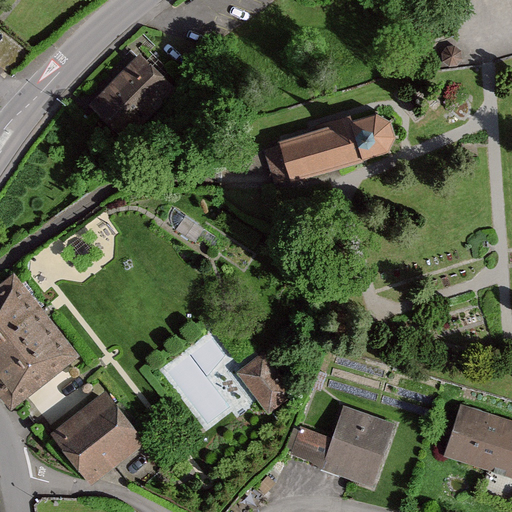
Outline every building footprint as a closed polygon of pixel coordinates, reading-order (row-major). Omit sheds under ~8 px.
[(170,85),(139,54),(87,107),(119,138),(170,85)] [(290,175),(387,147),(392,138),(393,123),(383,111),(372,109),(279,138),(281,143),(267,147),(275,173),(288,169),(290,175)] [(77,361),(10,277),(0,284),(0,393),(13,411),(77,361)] [(290,397),(262,357),(238,375),(266,414),(290,397)] [(142,442),(103,393),(51,433),(90,483),(142,442)] [(511,425),(459,408),(442,458),(511,481),(511,425)] [(394,428),(343,409),(330,442),(303,431),(293,455),(324,467),(321,473),(369,491),(394,428)]
